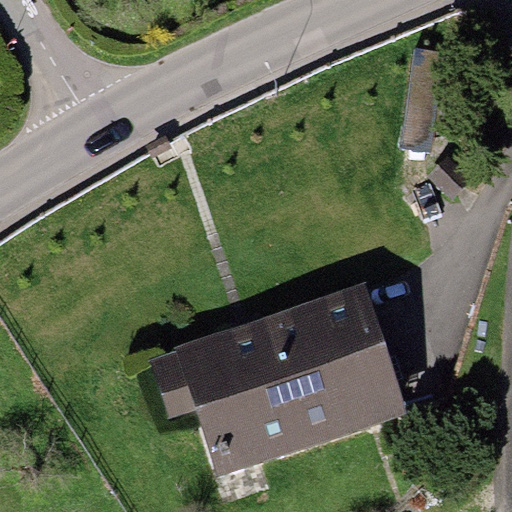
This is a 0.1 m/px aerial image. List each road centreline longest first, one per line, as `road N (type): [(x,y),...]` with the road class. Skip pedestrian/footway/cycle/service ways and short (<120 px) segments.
road 1 (tertiary): [(93,128),(387,0)]
road 2 (residential): [(93,128),(11,0)]
